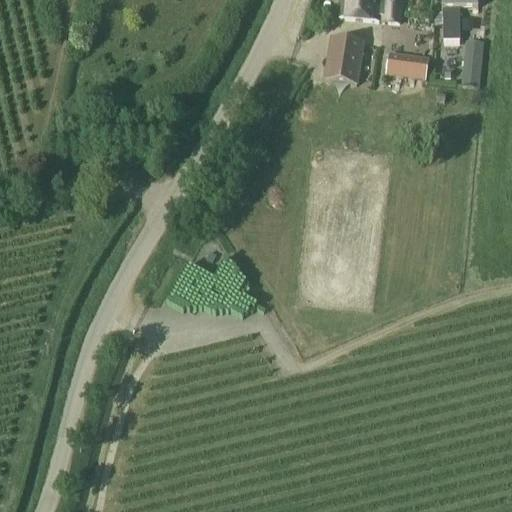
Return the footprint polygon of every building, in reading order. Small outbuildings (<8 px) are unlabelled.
[(341,0),(340,21),(377,24),(378,19),(383,19),(383,25),(401,26),(402,3),(379,3),(379,0),(341,0)] [(442,13),(443,45),(460,44),(459,12),(478,12),(477,0),(441,0),(441,13),(442,13)] [(467,26),(466,48),(467,48),(466,59),(482,61),(483,49),(485,49),(486,37),(486,28),(467,26)] [(331,40),(324,83),(370,90),(378,47),(331,40)] [(388,56),(386,80),(426,85),(430,62),(388,56)] [(205,265),(201,271),(207,275),(211,268),(205,265)]
